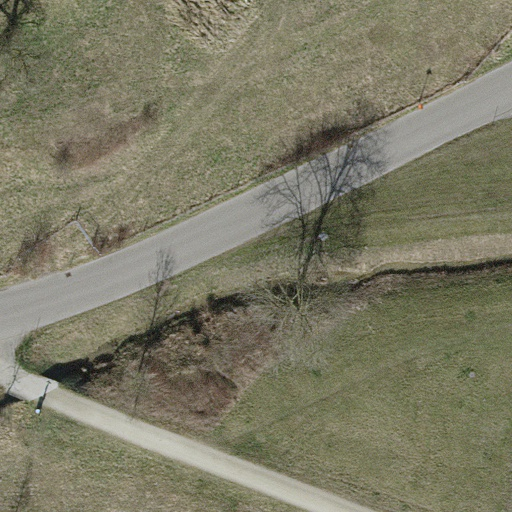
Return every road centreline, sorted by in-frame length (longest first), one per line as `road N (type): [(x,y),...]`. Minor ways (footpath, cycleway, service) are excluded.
road 1 (unclassified): [(0,317),(147,264),(511,87)]
road 2 (track): [(44,303),(86,230),(288,0)]
road 3 (track): [(340,511),(65,403),(19,382),(0,363)]
